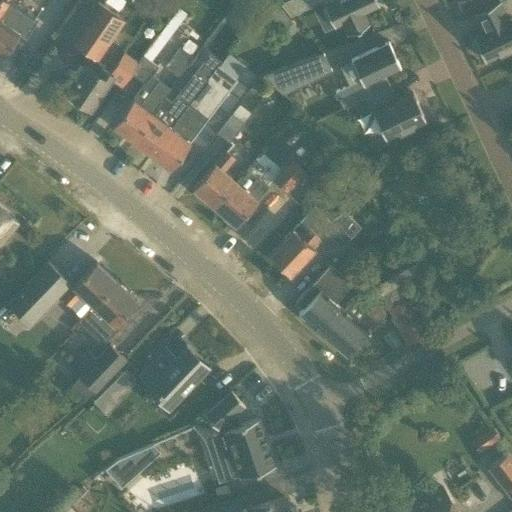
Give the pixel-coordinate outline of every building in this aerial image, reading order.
[(11,5),(3,0),(0,0),(0,55),(2,57),(19,32),(1,20),(11,5)] [(124,20),(96,0),(84,0),(61,34),(96,59),(124,20)] [(284,0),(279,3),(290,16),(321,1),(333,26),(341,22),(347,34),(369,24),(363,12),(379,4),(377,1),(378,0),(284,0)] [(479,12),(487,29),(472,36),(475,41),(472,43),(479,57),(482,56),(484,61),(511,47),(511,0),(501,0),(472,14),(473,15),(479,12)] [(273,1),(262,10),(271,21),(282,12),(273,1)] [(163,30),(143,56),(151,61),(170,35),(185,14),(178,8),(163,30)] [(275,29),(285,42),(297,32),(287,20),(275,29)] [(165,68),(177,77),(202,45),(189,36),(165,68)] [(388,41),(350,59),(359,78),(335,90),(343,107),(365,97),(389,85),(384,74),(400,66),(388,41)] [(123,51),(109,71),(102,66),(98,73),(84,64),(65,92),(68,94),(67,96),(76,102),(77,100),(90,109),(110,79),(121,86),(131,72),(131,73),(139,62),(123,51)] [(331,70),(323,52),(261,74),(282,93),(331,70)] [(157,66),(151,61),(143,56),(139,62),(131,73),(145,82),(113,124),(131,139),(164,96),(170,88),(151,74),(157,66)] [(131,139),(150,153),(189,103),(208,78),(196,69),(171,102),(164,96),(131,139)] [(189,103),(150,153),(169,168),(205,121),(197,116),(219,86),(208,78),(189,103)] [(396,99),(389,85),(365,97),(384,138),(400,130),(401,132),(413,127),(412,125),(425,119),(412,92),(396,99)] [(244,123),(243,122),(250,113),(239,104),(229,116),(217,132),(229,142),(244,123)] [(213,206),(235,181),(223,171),(234,158),(226,150),(215,163),(214,162),(192,188),(213,206)] [(285,192),(304,171),(293,160),(274,181),(285,192)] [(213,206),(235,224),(257,199),(256,199),(267,187),(259,179),(248,192),(235,181),(213,206)] [(0,243),(18,221),(0,206),(0,243)] [(268,254),(289,273),(314,248),(311,245),(320,237),(315,233),(321,227),(342,247),(361,227),(344,211),(330,221),(314,206),(268,254)] [(382,310),(387,309),(393,319),(394,318),(401,330),(398,332),(405,345),(430,330),(404,283),(422,273),(410,251),(360,278),(364,285),(344,306),(352,313),(349,316),(334,302),(352,283),(345,276),(350,271),(340,263),(335,268),(330,263),(296,301),(303,308),(298,313),(320,332),(317,334),(323,339),(325,337),(347,355),(384,313),(382,310)] [(28,324),(70,281),(48,260),(6,302),(28,324)] [(81,294),(93,305),(116,281),(96,261),(72,285),(73,286),(62,298),(69,306),(81,294)] [(114,324),(136,300),(116,281),(93,305),(79,320),(103,343),(118,328),(114,324)] [(165,393),(175,403),(210,366),(209,365),(207,367),(185,346),(187,343),(186,343),(170,359),(162,351),(167,346),(166,345),(138,374),(139,375),(140,374),(149,382),(145,386),(146,387),(150,383),(159,391),(158,392),(159,393),(160,392),(163,394),(162,395),(163,396),(165,393)] [(109,344),(95,358),(87,350),(70,366),(80,376),(71,386),(84,399),(93,390),(94,390),(125,359),(109,344)] [(490,345),(463,359),(482,396),(510,383),(490,345)] [(212,467),(232,460),(238,478),(272,467),(257,419),(238,425),(234,413),(241,406),(229,392),(203,415),(216,429),(222,423),(224,430),(222,430),(223,433),(203,439),(212,467)] [(478,438),(473,442),(480,451),(498,437),(489,424),(480,431),(476,435),(478,438)] [(117,459),(104,468),(120,487),(160,452),(153,443),(117,459)] [(511,456),(508,451),(487,467),(511,499),(511,456)] [(399,511),(457,511),(443,487),(399,511)] [(289,511),(284,496),(240,511),(235,497),(194,511),(289,511)]
